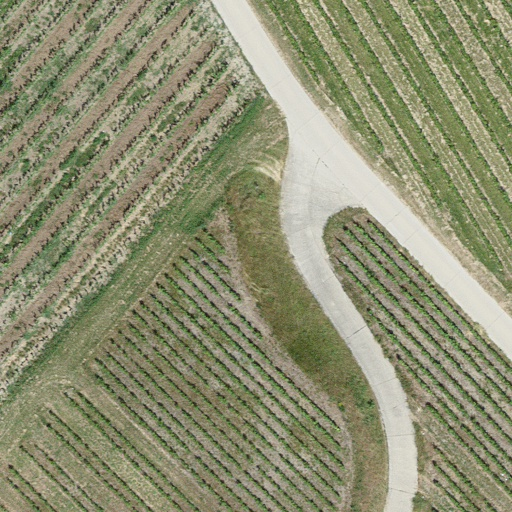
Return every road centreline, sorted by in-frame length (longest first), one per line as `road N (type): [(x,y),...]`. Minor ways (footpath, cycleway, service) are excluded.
road 1 (track): [(511,347),(316,145),(228,0)]
road 2 (track): [(391,511),(398,456),(384,395),(292,251),(288,204),(328,157)]
